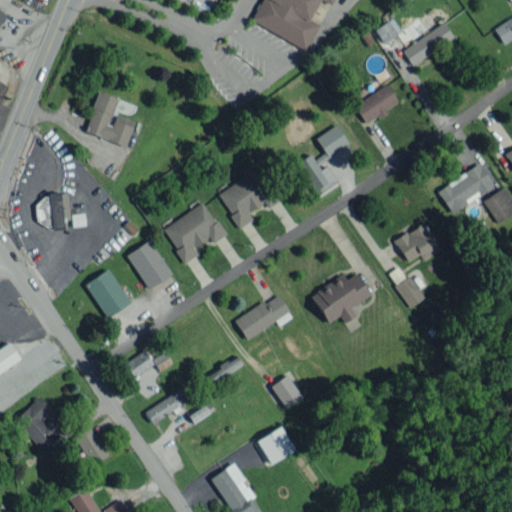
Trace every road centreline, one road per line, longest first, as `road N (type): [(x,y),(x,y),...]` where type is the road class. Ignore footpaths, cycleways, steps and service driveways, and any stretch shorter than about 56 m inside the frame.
road 1 (residential): [(89,373),(511,85)]
road 2 (residential): [(0,242),(186,511)]
road 3 (primary): [(65,0),(0,162)]
